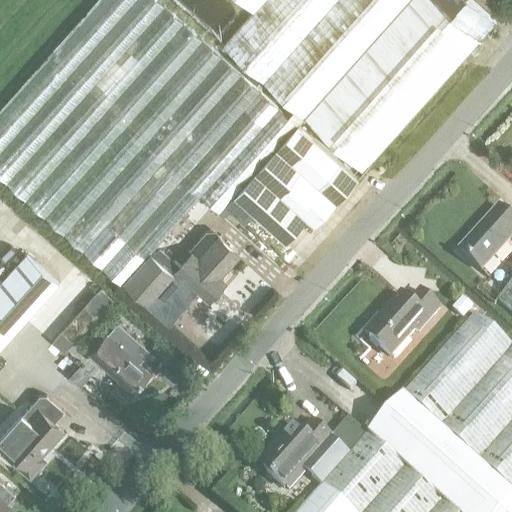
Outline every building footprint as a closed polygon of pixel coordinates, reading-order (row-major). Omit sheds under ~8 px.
[(160,0),(98,0),(63,39),(46,58),(0,110),(0,174),(89,254),(102,265),(121,283),(148,252),(200,195),(219,212),(234,196),(253,214),(286,242),(307,219),(315,226),(358,178),(299,125),(304,118),(363,170),(497,21),(472,0),(240,0),(253,11),(223,45),(293,109),(288,114),(160,0)] [(234,196),(219,212),(223,216),(229,209),(244,223),(253,214),(234,196)] [(482,272),(511,237),(511,220),(497,207),(458,251),(482,272)] [(175,269),(176,270),(198,290),(209,299),(224,282),(218,276),(238,253),(217,234),(197,256),(191,251),(175,269)] [(173,273),(148,252),(121,283),(169,322),(198,290),(176,270),(173,273)] [(27,253),(0,282),(0,348),(59,283),(27,253)] [(511,284),(497,301),(511,313),(511,284)] [(419,332),(439,310),(420,293),(411,303),(402,295),(390,309),(393,311),(369,338),(392,358),(416,330),(419,332)] [(462,300),(455,307),(464,315),(471,308),(462,300)] [(75,340),(97,315),(85,305),(63,330),(75,340)] [(349,457),(322,487),(298,511),(511,511),(511,347),(477,316),(404,395),(349,457)] [(150,370),(139,361),(150,349),(117,319),(89,351),(92,353),(89,357),(98,365),(100,361),(121,380),(118,383),(130,393),(150,370)] [(80,387),(91,375),(81,365),(69,377),(80,387)] [(38,395),(21,414),(0,438),(0,441),(5,446),(18,457),(15,460),(15,464),(26,474),(31,474),(44,459),(43,455),(41,452),(61,429),(53,422),(64,410),(46,395),(38,395)] [(283,490),(301,469),(322,487),(349,457),(311,424),(302,435),(295,428),(284,441),(285,442),(261,470),(283,490)] [(0,511),(10,503),(8,501),(16,492),(0,477),(0,511)]
